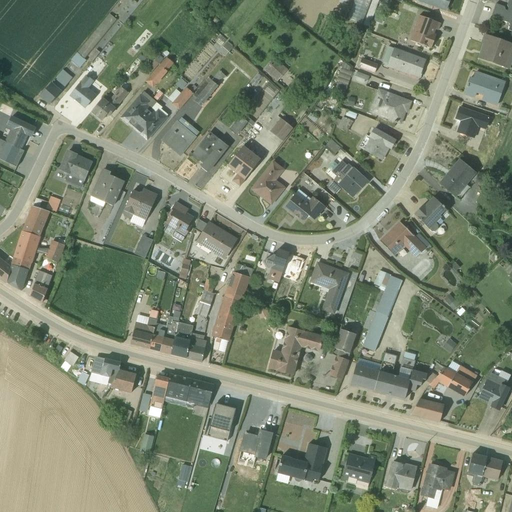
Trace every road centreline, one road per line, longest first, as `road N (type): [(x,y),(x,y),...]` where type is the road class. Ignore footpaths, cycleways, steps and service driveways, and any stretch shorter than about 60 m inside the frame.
road 1 (residential): [(0,230),(60,130),(146,163),(262,233),(306,242),(353,230),(381,207),(407,168),(473,0)]
road 2 (secondary): [(0,291),(100,346),(511,454)]
